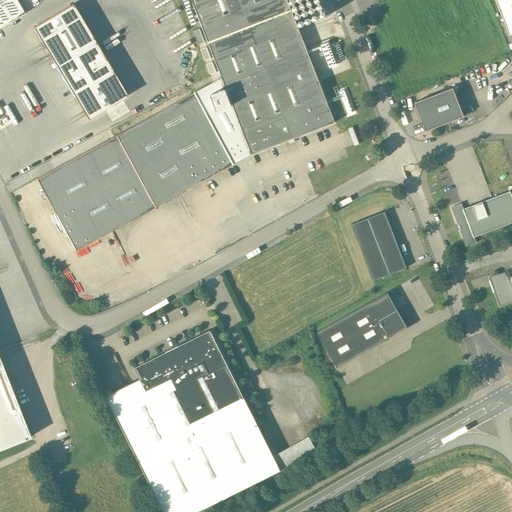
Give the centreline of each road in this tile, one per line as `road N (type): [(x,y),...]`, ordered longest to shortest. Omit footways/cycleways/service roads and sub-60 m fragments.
road 1 (residential): [(0,199),(63,317),(105,323),(405,161)]
road 2 (residential): [(501,398),(405,161)]
road 3 (secondary): [(296,511),(501,398)]
road 4 (residential): [(405,161),(344,0)]
